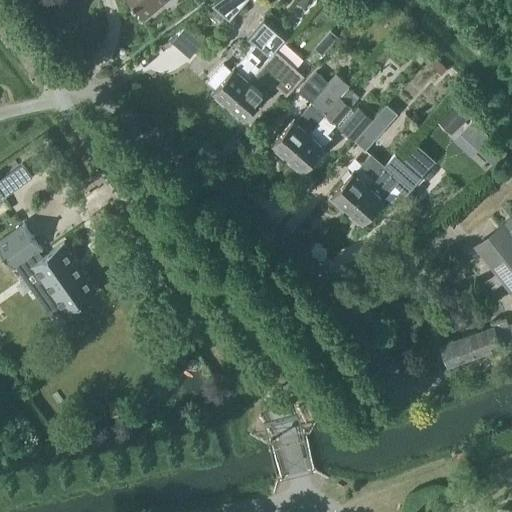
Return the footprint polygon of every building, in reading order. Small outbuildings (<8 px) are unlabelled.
[(131,0),(132,1),(131,3),(135,7),(136,6),(145,17),(164,0),(131,0)] [(217,0),(211,5),(229,20),(246,0),(217,0)] [(212,91),(228,105),(266,62),(274,53),(287,38),(264,17),(247,36),(255,43),(233,68),(230,71),(223,64),(207,81),(215,88),(212,91)] [(190,57),(203,42),(185,27),(172,42),(190,57)] [(313,49),(322,56),(338,37),(330,30),(313,49)] [(300,76),(274,53),(266,62),(228,105),(243,118),(264,94),(262,92),(272,80),(286,92),(300,76)] [(430,54),(424,60),(441,75),(446,69),(430,54)] [(324,114),(323,113),(348,85),(336,74),(328,83),(315,71),(298,91),(311,103),(307,107),(307,108),(295,122),(292,120),(272,143),(288,157),(324,114)] [(324,114),(288,157),(303,171),(315,156),(317,156),(321,151),(321,149),(323,147),(323,146),(331,137),(327,134),(336,124),(365,150),(397,114),(386,104),(372,120),(358,108),(355,111),(339,97),(324,114)] [(439,121),(451,132),(467,115),(455,104),(439,121)] [(474,117),(462,131),(475,142),(487,128),(474,117)] [(417,144),(402,161),(420,177),(435,159),(417,144)] [(331,195),(347,210),(385,167),(384,166),(370,154),(353,173),(352,172),(331,195)] [(385,167),(347,210),(362,223),(383,199),(382,198),(394,185),(404,194),(412,186),(420,177),(409,167),(394,154),(384,166),(385,167)] [(6,175),(0,179),(0,188),(6,196),(16,189),(6,175)] [(511,217),(502,225),(511,237),(511,217)] [(0,239),(0,246),(14,266),(29,256),(33,262),(32,263),(50,288),(39,296),(49,311),(60,303),(66,311),(75,304),(75,305),(88,296),(88,295),(97,289),(71,252),(64,241),(43,255),(38,249),(43,246),(26,221),(0,239)] [(475,246),(511,293),(511,237),(502,225),(475,246)] [(493,326),(441,345),(448,366),(501,347),(500,343),(511,338),(511,337),(505,318),(492,323),(493,326)] [(464,451),(454,454),(456,462),(457,462),(467,459),(464,451)]
